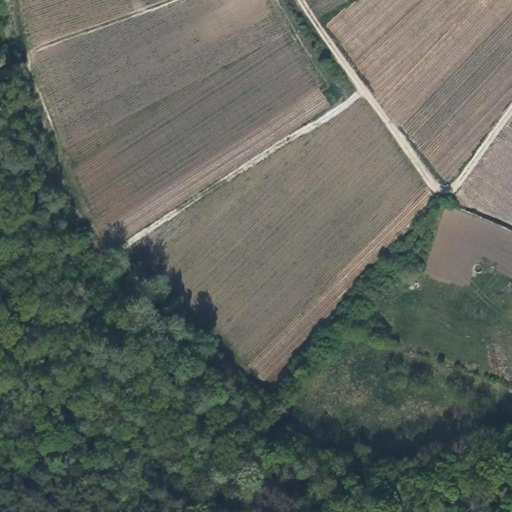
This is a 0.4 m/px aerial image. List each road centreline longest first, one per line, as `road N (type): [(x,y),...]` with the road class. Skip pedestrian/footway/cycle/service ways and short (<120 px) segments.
road 1 (track): [(254,382),(141,275),(97,221),(28,54),(142,10)]
road 2 (track): [(511,110),(454,186),(437,179),(310,0)]
